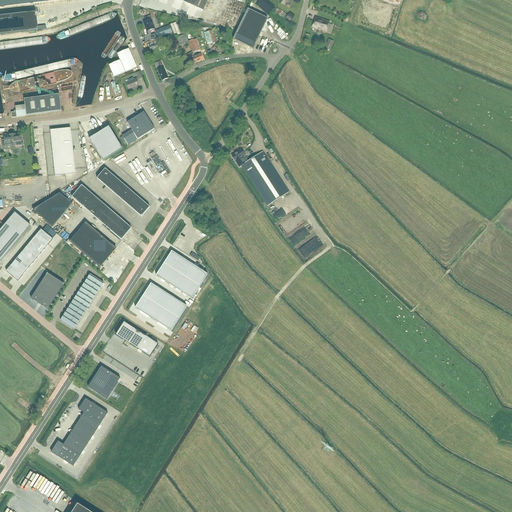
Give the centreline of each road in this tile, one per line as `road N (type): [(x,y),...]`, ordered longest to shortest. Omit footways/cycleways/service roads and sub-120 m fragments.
road 1 (unclassified): [(85,355),(200,178),(202,158)]
road 2 (unclassified): [(0,123),(105,108),(156,89)]
road 3 (unclassified): [(0,488),(85,355)]
road 4 (unclassified): [(156,89),(209,61),(260,55),(274,62)]
road 5 (unclassified): [(202,158),(216,151),(274,62)]
